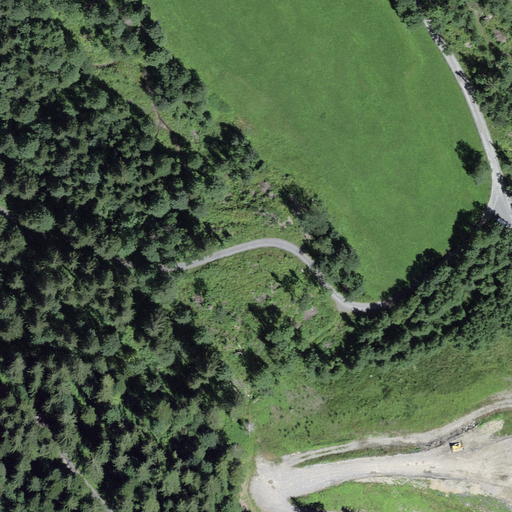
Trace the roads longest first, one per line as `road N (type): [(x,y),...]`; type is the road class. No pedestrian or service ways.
road 1 (track): [(0,207),(30,228),(156,266),(284,243),(305,255),(340,298),(362,308),(399,299),(500,205)]
road 2 (track): [(500,205),(487,141),(418,0)]
road 3 (track): [(111,511),(48,427),(0,390)]
road 4 (track): [(405,511),(358,496),(361,477),(455,478)]
